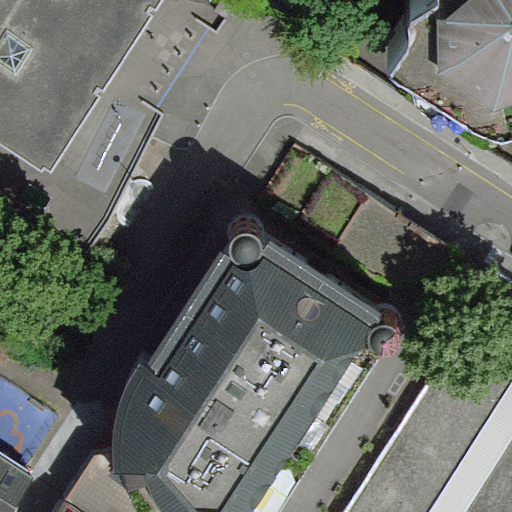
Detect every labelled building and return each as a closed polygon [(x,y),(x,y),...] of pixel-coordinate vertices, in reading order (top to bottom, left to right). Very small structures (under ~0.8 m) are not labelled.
[(0,0),(0,121),(45,151),(143,0),(0,0)] [(511,0),(413,0),(390,40),(412,55),(432,51),(436,72),(462,66),(469,91),(496,85),(503,103),(511,101),(511,0)] [(290,148),(256,196),(365,272),(434,268),(447,257),(290,148)] [(117,442),(109,444),(130,458),(137,476),(160,508),(166,511),(257,511),(399,297),(391,292),(382,292),(374,297),(331,269),(324,270),(320,259),(309,261),(307,254),(264,226),(266,216),(262,208),(254,203),(244,202),(235,208),(231,215),(231,222),(235,230),(157,352),(145,345),(135,359),(127,381),(123,409),(125,432),(117,442)] [(511,511),(511,281),(501,275),(348,511),(511,511)] [(96,446),(52,511),(166,511),(160,508),(137,476),(130,458),(109,444),(96,446)] [(0,511),(6,511),(33,470),(0,448),(0,511)]
